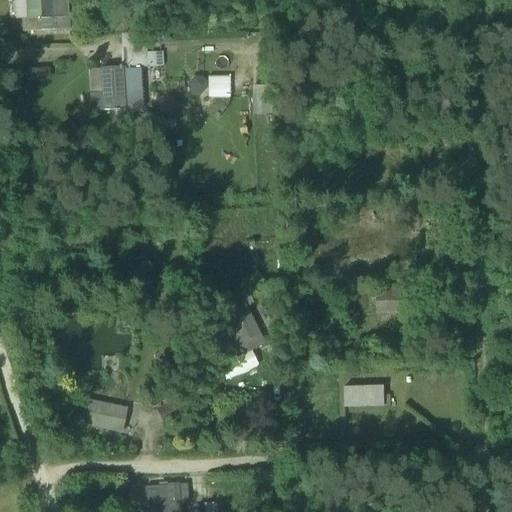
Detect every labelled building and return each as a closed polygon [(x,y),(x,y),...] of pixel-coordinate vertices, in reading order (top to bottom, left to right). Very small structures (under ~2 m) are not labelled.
[(22,21),(23,33),(70,30),(67,0),(20,0),(14,1),(16,21),(22,21)] [(100,71),(89,71),(90,95),(89,95),(90,112),(98,111),(99,117),(105,117),(105,111),(114,111),(115,123),(132,122),(132,115),(142,114),(140,70),(123,71),(123,69),(147,68),(147,54),(146,35),(121,36),(121,50),(120,50),(121,68),(100,70),(100,71)] [(147,54),(147,68),(163,68),(162,54),(147,54)] [(26,82),(50,81),(49,69),(25,70),(26,82)] [(229,78),(207,77),(206,99),(228,100),(229,78)] [(254,116),(275,114),(273,89),(252,90),(254,116)] [(380,149),(352,149),(350,173),(380,174),(380,149)] [(351,256),(380,255),(379,230),(350,232),(351,256)] [(321,253),(335,252),(334,234),(320,235),(321,253)] [(303,273),(321,272),(319,257),(302,258),(303,273)] [(176,287),(160,287),(160,307),(202,307),(202,285),(176,285),(176,287)] [(399,287),(374,288),(375,314),(399,314),(399,287)] [(238,346),(243,356),(265,345),(247,309),(246,309),(240,297),(218,307),(225,321),(224,321),(237,346),(238,346)] [(271,358),(283,358),(283,326),(272,326),(271,358)] [(329,360),(360,359),(359,343),(328,344),(329,360)] [(343,389),(343,408),(389,407),(389,398),(382,398),(382,388),(343,389)] [(186,393),(155,408),(163,425),(195,409),(186,393)] [(86,401),(80,426),(122,434),(127,409),(86,401)] [(187,485),(144,489),(146,511),(180,511),(180,505),(185,505),(185,500),(188,500),(187,485)] [(203,511),(228,511),(228,502),(216,503),(216,504),(203,505),(203,511)]
